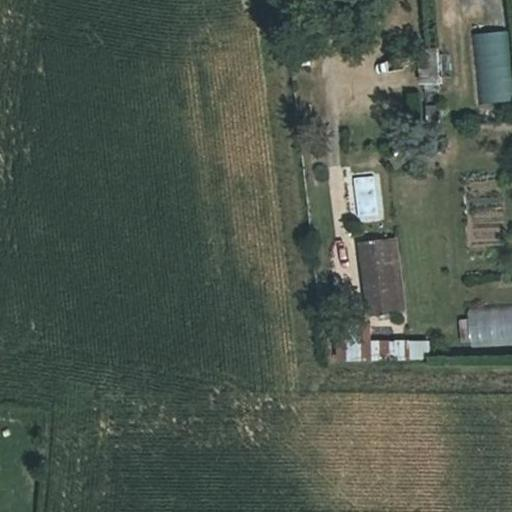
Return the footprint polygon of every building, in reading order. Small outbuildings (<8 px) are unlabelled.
[(460,37),(457,0),(443,0),(445,38),(460,37)] [(481,105),(511,103),(511,33),(477,36),(481,105)] [(438,68),(422,73),(428,92),(444,87),(438,68)] [(379,177),(356,178),(358,219),(381,218),(379,177)] [(510,312),(511,311),(511,214),(500,215),(510,312)] [(503,313),(493,217),(454,221),(464,316),(503,313)] [(399,311),(389,241),(361,245),(371,315),(399,311)] [(340,328),(341,361),(431,360),(431,342),(372,344),(372,328),(340,328)] [(511,352),(511,333),(488,333),(489,353),(511,352)]
